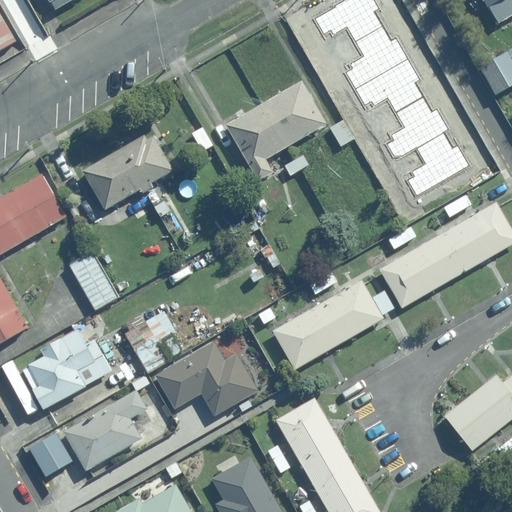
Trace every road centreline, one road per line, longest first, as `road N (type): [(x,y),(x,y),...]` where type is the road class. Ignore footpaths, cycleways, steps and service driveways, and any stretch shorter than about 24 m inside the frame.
road 1 (residential): [(0,115),(203,0)]
road 2 (residential): [(421,0),(511,156)]
road 3 (residential): [(511,305),(416,367),(402,404)]
